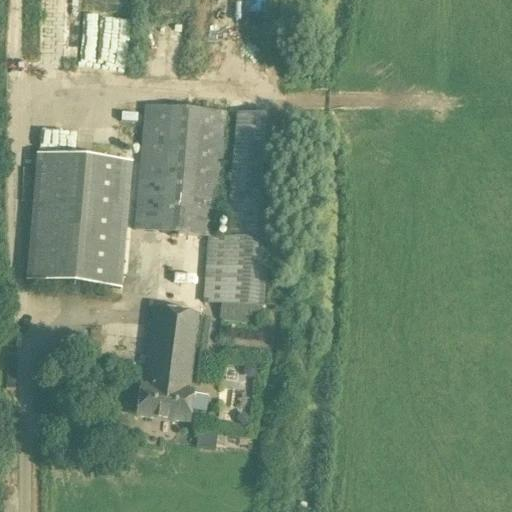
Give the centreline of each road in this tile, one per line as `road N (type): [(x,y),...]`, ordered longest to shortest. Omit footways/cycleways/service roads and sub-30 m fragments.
road 1 (track): [(15,0),(15,285),(23,312)]
road 2 (unclassified): [(22,511),(23,312)]
